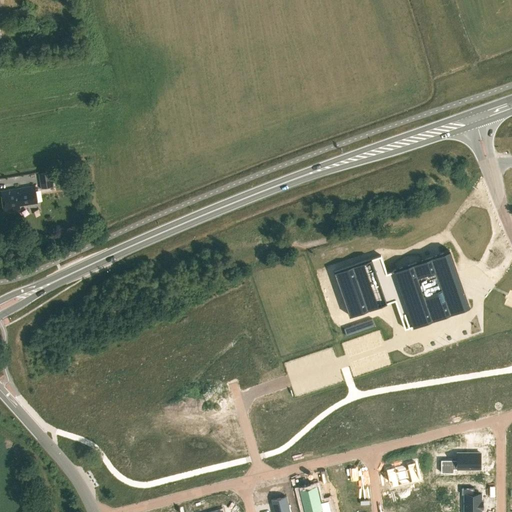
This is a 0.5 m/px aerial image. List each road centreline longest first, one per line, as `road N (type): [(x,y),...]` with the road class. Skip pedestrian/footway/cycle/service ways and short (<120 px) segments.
road 1 (primary): [(31,292),(274,186),(473,117)]
road 2 (unclassified): [(93,511),(0,389)]
road 3 (residential): [(243,482),(372,450)]
road 4 (residential): [(372,450),(496,420)]
road 5 (residential): [(119,511),(243,482)]
road 6 (residential): [(511,235),(473,117)]
